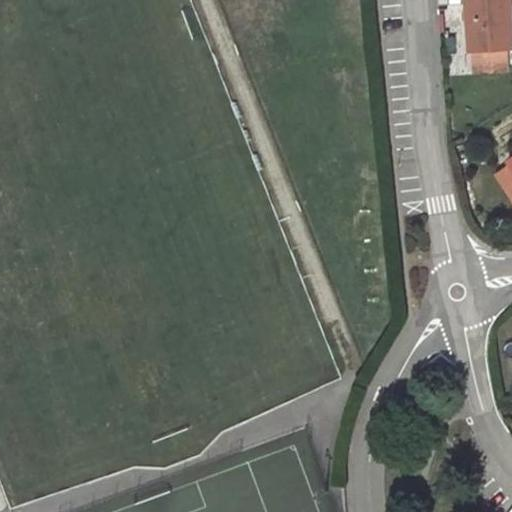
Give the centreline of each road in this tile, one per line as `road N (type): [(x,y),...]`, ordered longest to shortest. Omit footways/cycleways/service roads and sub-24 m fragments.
road 1 (residential): [(455,294),(430,155),(418,0)]
road 2 (residential): [(455,294),(386,399),(372,442),(371,511)]
road 3 (residential): [(511,464),(481,407),(455,294)]
